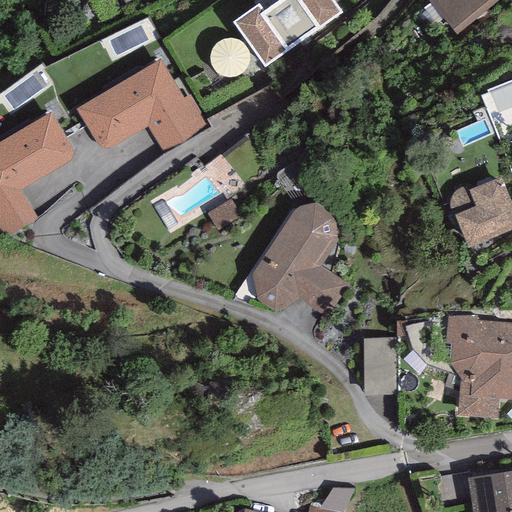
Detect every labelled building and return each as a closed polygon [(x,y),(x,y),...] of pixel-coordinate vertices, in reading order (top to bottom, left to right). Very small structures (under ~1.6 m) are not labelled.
[(341,13),(332,0),(277,0),(263,10),(259,5),(233,23),(264,67),(341,13)] [(499,0),(427,0),(457,35),(499,0)] [(160,61),(75,110),(97,145),(104,149),(112,148),(147,127),(162,150),(207,121),(190,95),(184,98),(160,61)] [(72,148),(52,114),(0,144),(0,233),(8,237),(38,220),(21,191),(66,165),(71,161),(73,157),(73,153),(72,148)] [(489,135),(483,122),(456,133),(462,146),(489,135)] [(248,133),(204,166),(201,169),(226,201),(274,168),(248,133)] [(511,229),(511,206),(500,178),(470,189),(469,185),(462,187),(457,190),(453,193),(450,200),(450,205),(451,210),(454,216),(468,248),(511,229)] [(231,200),(207,214),(218,232),(242,218),(231,200)] [(315,204),(299,207),(292,212),(251,274),(255,298),(272,309),(281,310),(299,300),(327,319),(350,283),(321,267),(337,240),(336,236),(338,234),(335,222),(330,214),(315,204)] [(476,315),(448,316),(445,343),(451,344),(450,363),(461,379),(458,416),(497,420),(498,399),(511,400),(511,323),(477,319),(476,315)] [(394,338),(362,339),(364,396),(395,395),(394,338)] [(511,511),(511,470),(467,479),(472,511),(511,511)] [(333,487),(319,510),(328,511),(342,511),(353,490),(333,487)]
